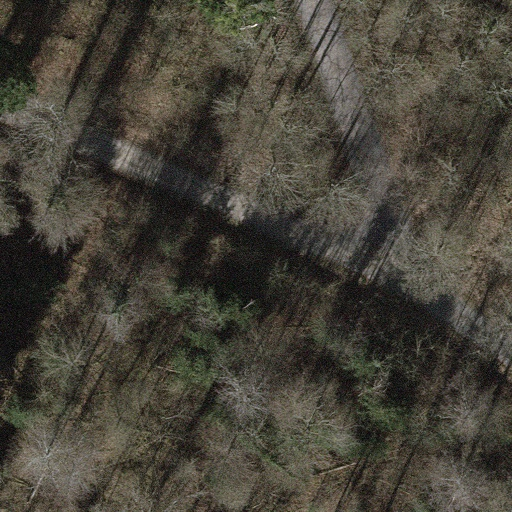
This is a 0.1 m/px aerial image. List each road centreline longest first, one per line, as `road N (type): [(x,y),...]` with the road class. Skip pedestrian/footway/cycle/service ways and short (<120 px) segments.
road 1 (track): [(511,352),(405,284),(0,102)]
road 2 (track): [(405,284),(316,0)]
